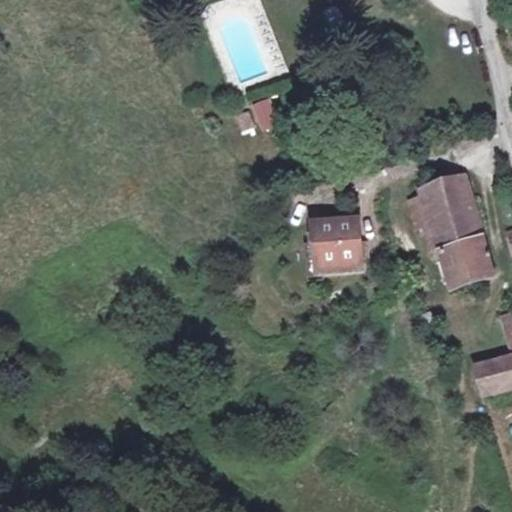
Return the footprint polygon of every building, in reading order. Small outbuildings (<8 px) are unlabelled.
[(274,99),(253,102),(257,129),(278,126),(274,99)] [(418,189),(421,203),(467,192),(463,178),(418,189)] [(445,286),(490,273),(467,192),(421,203),(410,206),(415,227),(426,225),(445,286)] [(352,224),(311,226),(313,273),(355,271),(352,224)] [(494,287),(490,273),(445,286),(448,299),(494,287)] [(511,320),(502,323),(510,359),(511,358),(511,320)] [(511,384),(511,358),(510,359),(477,366),(483,391),(511,384)]
